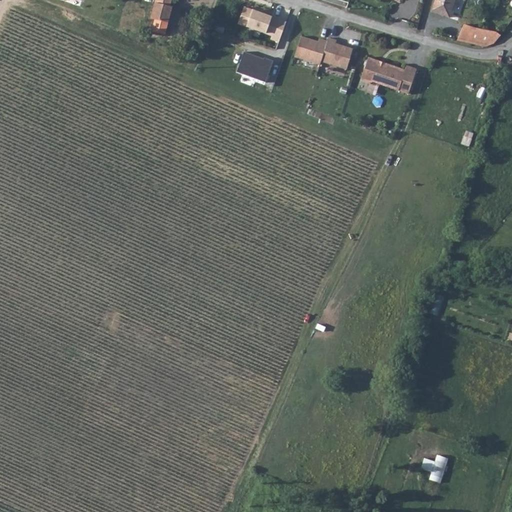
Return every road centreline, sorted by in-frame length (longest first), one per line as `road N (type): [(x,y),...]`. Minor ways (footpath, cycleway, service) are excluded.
road 1 (track): [(0,500),(28,511),(103,348),(116,264),(210,15)]
road 2 (track): [(430,43),(418,87),(223,511)]
road 3 (residential): [(288,0),(478,56),(496,52),(511,34)]
road 4 (track): [(110,306),(280,384)]
